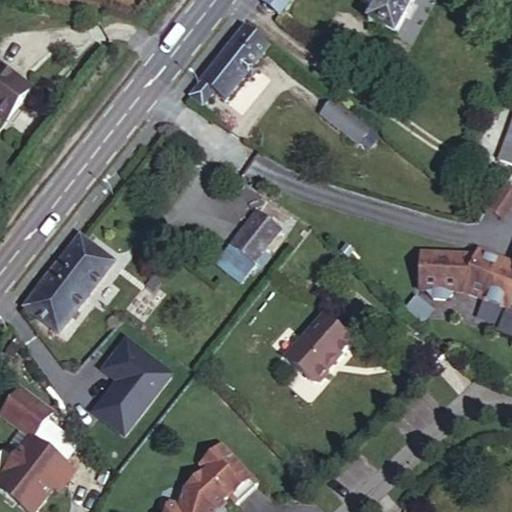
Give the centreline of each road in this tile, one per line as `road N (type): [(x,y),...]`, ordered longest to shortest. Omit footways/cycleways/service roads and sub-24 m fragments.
road 1 (secondary): [(208,0),(0,268)]
road 2 (residential): [(511,412),(485,401),(353,511)]
